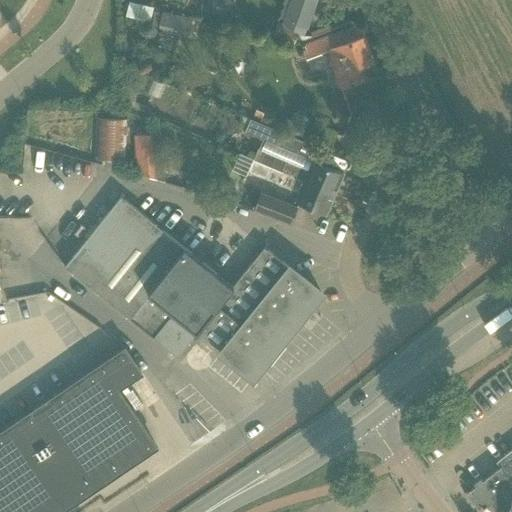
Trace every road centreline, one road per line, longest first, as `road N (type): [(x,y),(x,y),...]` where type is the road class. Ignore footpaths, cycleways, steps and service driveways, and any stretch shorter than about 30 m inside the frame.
road 1 (secondary): [(511,297),(464,315),(226,498)]
road 2 (unclassified): [(129,511),(383,325)]
road 3 (residential): [(483,220),(369,0)]
road 4 (residential): [(383,325),(357,296),(350,261),(384,151)]
road 5 (secondary): [(372,422),(511,298)]
road 6 (secondary): [(226,498),(277,482),(372,422)]
road 7 (unclassified): [(383,325),(454,262),(483,220)]
road 8 (unclassified): [(0,95),(64,40),(89,0)]
